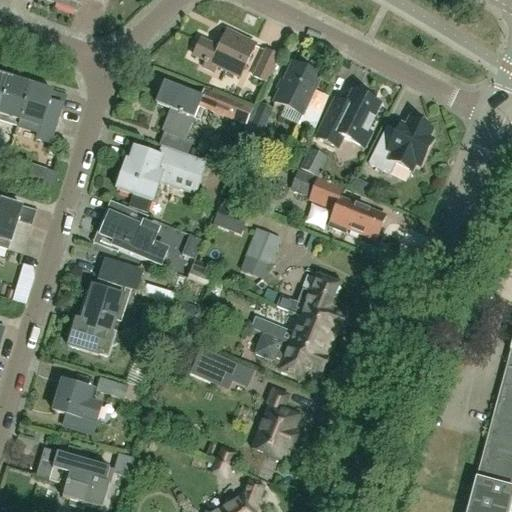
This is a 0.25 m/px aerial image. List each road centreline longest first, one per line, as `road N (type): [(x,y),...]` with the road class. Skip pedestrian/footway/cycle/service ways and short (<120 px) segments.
road 1 (residential): [(330,511),(494,111)]
road 2 (residential): [(0,434),(108,62)]
road 3 (residential): [(258,0),(494,111)]
